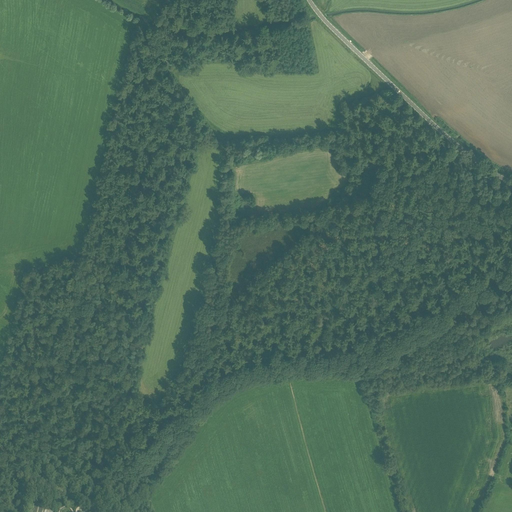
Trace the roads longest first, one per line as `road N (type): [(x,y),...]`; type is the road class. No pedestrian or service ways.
road 1 (track): [(91,501),(225,379),(375,352),(511,267)]
road 2 (unclassified): [(511,181),(443,129),(308,0)]
